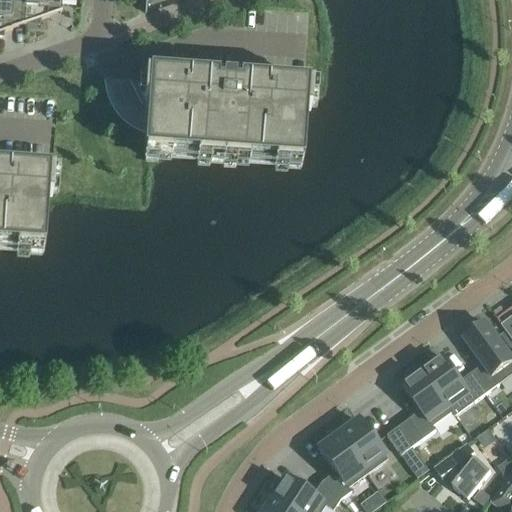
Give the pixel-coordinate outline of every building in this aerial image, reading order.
[(23,26),(24,25),(26,0),(0,0),(0,37),(3,37),(3,33),(12,29),(11,28),(11,29),(11,21),(24,22),(23,24),(23,26)] [(26,0),(24,25),(27,24),(39,25),(39,20),(48,17),(48,16),(47,16),(47,9),(61,10),(61,0),(26,0)] [(143,154),(302,165),(308,86),(149,75),(146,115),(143,154)] [(0,248),(44,251),(49,171),(0,168),(0,248)] [(497,321),(511,341),(511,309),(510,311),(511,312),(511,311),(511,321),(503,327),(499,321),(499,320),(497,321)] [(487,396),(511,377),(511,360),(487,325),(464,341),(483,367),(472,375),(487,396)] [(456,418),(487,396),(472,375),(461,383),(444,359),(436,364),(434,361),(421,371),(456,418)] [(418,433),(449,410),(420,371),(407,380),(410,383),(403,388),(417,408),(395,424),(410,445),(421,437),(418,433)] [(387,462),(358,421),(350,426),(348,423),(335,433),(367,476),(387,462)] [(412,450),(397,429),(386,437),(401,458),(412,450)] [(348,490),(367,476),(335,433),(322,442),(324,445),(317,450),(335,475),(321,485),(339,502),(351,494),(348,490)] [(475,433),(469,437),(473,442),(478,438),(475,433)] [(476,458),(467,446),(434,470),(443,482),(445,480),(455,488),(453,490),(468,503),(491,474),(473,460),(476,458)] [(511,464),(510,462),(498,470),(507,482),(511,476),(511,474),(511,464)] [(511,511),(511,476),(507,482),(490,505),(500,511),(511,511)] [(330,511),(332,511),(339,502),(321,485),(312,498),(284,480),(279,487),(276,485),(267,498),(287,511),(324,511),(326,509),(330,511)] [(481,493),(474,502),(485,510),(492,501),(481,493)] [(287,511),(267,498),(258,511),(287,511)]
